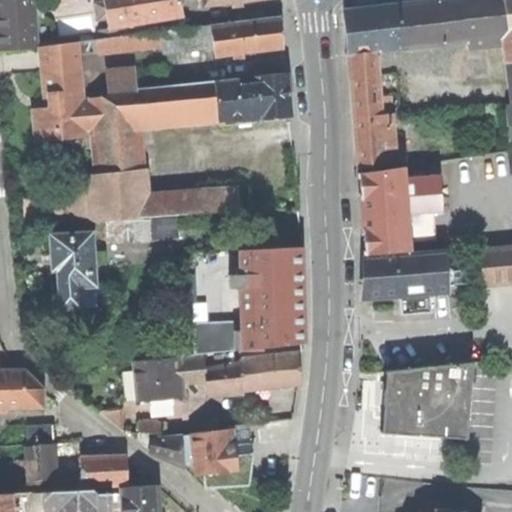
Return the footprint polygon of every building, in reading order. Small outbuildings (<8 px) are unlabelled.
[(31,0),(0,0),(0,49),(36,45),(35,41),(31,0)] [(181,17),(178,0),(103,0),(104,3),(106,18),(107,28),(141,23),(181,17)] [(427,0),(344,10),(349,55),(376,52),(442,44),(436,0),(427,0)] [(503,0),(436,0),(442,44),(509,35),(503,0)] [(511,0),(503,0),(509,35),(511,55),(511,0)] [(97,19),(106,18),(104,3),(95,4),(97,19)] [(215,55),(283,47),(282,35),(280,18),(211,26),(213,46),(215,55)] [(143,32),(141,23),(107,28),(98,29),(100,37),(143,32)] [(211,24),(199,26),(201,47),(213,46),(211,26),(211,24)] [(201,47),(199,26),(161,30),(162,44),(163,47),(167,51),(201,47)] [(102,51),(162,44),(161,30),(143,32),(100,37),(102,51)] [(97,38),(79,40),(81,54),(98,51),(97,38)] [(53,43),(40,45),(45,110),(32,112),(36,139),(56,136),(56,132),(92,126),(96,173),(88,174),(91,220),(106,219),(145,217),(144,195),(136,118),(133,88),(132,74),(105,77),(102,51),(98,51),(81,54),(79,40),(53,43)] [(358,168),(386,164),(380,106),(376,52),(349,55),(350,65),(354,123),(358,168)] [(286,95),(284,73),(213,80),(216,110),(217,122),(288,115),(286,95)] [(213,80),(133,88),(136,118),(216,110),(213,80)] [(391,105),(380,106),(386,164),(405,163),(403,144),(394,144),(391,105)] [(364,253),(409,250),(408,240),(406,211),(404,178),(403,168),(358,171),(361,211),(364,253)] [(62,222),(91,220),(88,174),(59,176),(61,200),(62,221),(62,222)] [(439,175),(404,178),(406,211),(431,210),(442,209),(439,175)] [(197,186),(198,192),(199,214),(240,212),(238,190),(234,190),(233,184),(197,186)] [(198,192),(144,195),(145,217),(148,217),(179,215),(199,214),(198,192)] [(29,223),(62,221),(61,200),(27,203),(29,223)] [(431,210),(406,211),(408,240),(433,238),(431,210)] [(180,237),(179,215),(148,217),(149,238),(180,237)] [(107,241),(149,238),(148,217),(145,217),(106,219),(107,241)] [(92,231),(49,233),(49,250),(51,270),(57,270),(58,288),(59,288),(77,287),(95,286),(92,231)] [(238,249),(239,272),(301,269),(301,246),(238,249)] [(511,246),(480,249),(483,284),(511,281),(511,246)] [(444,250),(363,257),(363,279),(363,297),(399,294),(429,292),(447,290),(444,250)] [(254,347),(303,342),(302,299),(301,269),(239,272),(239,274),(239,286),(240,323),(240,349),(254,347)] [(229,286),(239,286),(239,274),(229,274),(229,286)] [(95,299),(95,286),(77,287),(78,300),(95,299)] [(60,301),(78,300),(77,287),(59,288),(60,301)] [(430,312),(429,292),(399,294),(401,314),(430,312)] [(209,352),(234,349),(233,323),(207,326),(209,352)] [(202,353),(209,352),(207,326),(191,328),(193,354),(202,353)] [(190,354),(193,354),(191,328),(181,329),(181,347),(166,348),(167,357),(178,355),(190,354)] [(255,358),(254,347),(240,349),(236,349),(238,360),(255,358)] [(193,382),(205,382),(204,369),(202,353),(193,354),(190,354),(193,382)] [(181,382),(193,382),(190,354),(178,355),(181,382)] [(255,358),(238,360),(238,363),(242,391),(301,384),(298,368),(296,354),(255,358)] [(138,400),(182,396),(181,382),(178,355),(167,357),(134,360),(136,381),(138,400)] [(206,394),(242,391),(238,363),(204,369),(205,382),(206,394)] [(383,435),(468,437),(469,368),(384,367),(384,400),(383,435)] [(23,372),(0,372),(0,407),(41,406),(40,389),(32,381),(23,372)] [(203,423),(204,434),(220,432),(219,422),(203,423)] [(27,444),(52,443),(51,424),(26,425),(27,444)] [(194,460),(196,474),(203,473),(235,469),(233,456),(232,442),(230,430),(220,432),(204,434),(191,435),(192,437),(194,460)] [(139,443),(149,450),(151,437),(132,433),(139,443)] [(182,438),(182,435),(151,437),(149,450),(167,459),(184,469),(184,461),(182,438)] [(184,461),(194,460),(192,437),(182,438),(184,461)] [(28,481),(55,479),(53,446),(26,448),(28,481)] [(81,485),(127,484),(126,470),(126,455),(80,457),(81,485)] [(251,455),(233,456),(235,469),(203,473),(205,488),(250,486),(251,455)] [(158,511),(157,485),(120,487),(120,492),(121,511),(158,511)] [(42,491),(43,511),(92,511),(93,511),(108,510),(107,492),(92,493),(92,488),(42,491)] [(0,511),(17,511),(17,492),(0,492),(0,511)] [(108,511),(121,511),(120,492),(107,492),(108,510),(108,511)]
